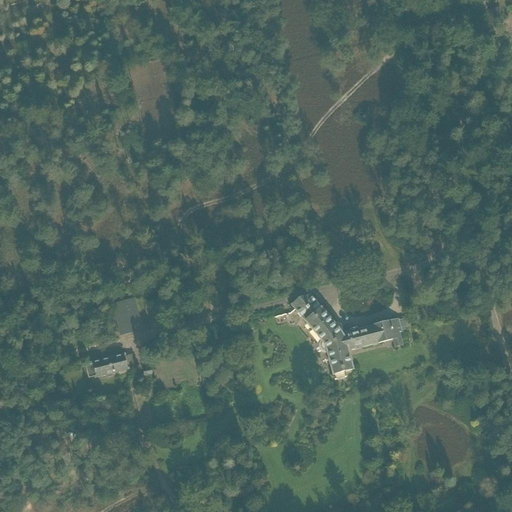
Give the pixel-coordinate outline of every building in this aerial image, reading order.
[(492,26),(502,24),(498,8),(488,11),(492,26)] [(352,350),(348,333),(341,334),(332,323),(310,296),(299,299),(292,305),(298,313),(322,342),(322,343),(321,344),(321,345),(321,346),(321,347),(321,348),(322,349),(323,350),(324,351),(325,351),(326,352),(327,352),(335,380),(346,377),(345,372),(353,370),(348,351),(352,350)] [(119,331),(120,334),(141,329),(141,326),(134,300),(113,305),(119,331)] [(352,350),(393,340),(391,335),(399,333),(401,332),(400,328),(408,327),(406,319),(398,321),(398,320),(348,333),(352,350)] [(128,369),(127,365),(124,356),(92,364),(92,366),(86,367),(89,378),(95,376),(95,377),(128,369)] [(153,427),(146,396),(135,399),(142,429),(153,427)]
